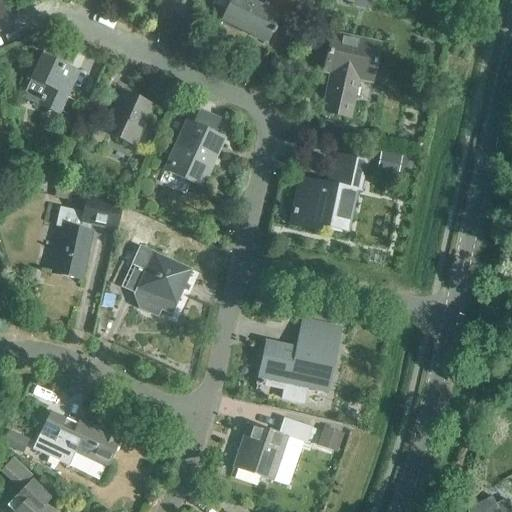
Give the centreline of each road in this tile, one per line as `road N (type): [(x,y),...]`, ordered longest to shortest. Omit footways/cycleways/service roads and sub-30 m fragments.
road 1 (residential): [(0,31),(46,14),(240,97),(269,118),(271,155),(241,273)]
road 2 (residential): [(0,350),(16,344),(81,363),(209,417)]
road 3 (residential): [(241,273),(454,314)]
road 4 (residential): [(241,273),(209,417)]
